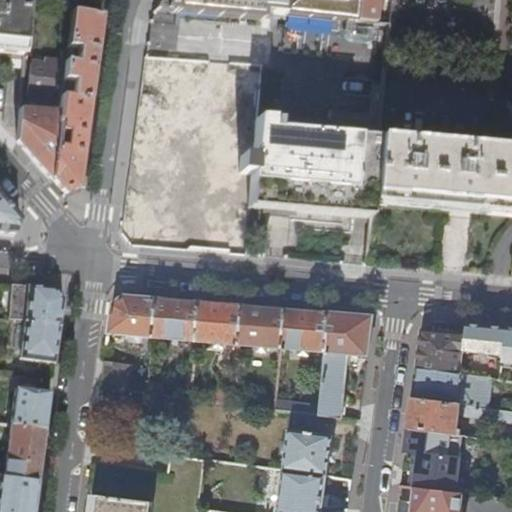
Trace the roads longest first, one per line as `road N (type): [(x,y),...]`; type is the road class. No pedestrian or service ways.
road 1 (residential): [(397,294),(94,264)]
road 2 (residential): [(134,0),(125,19),(94,264)]
road 3 (residential): [(94,264),(58,511)]
road 4 (residential): [(368,511),(397,294)]
road 5 (residential): [(0,156),(94,264)]
